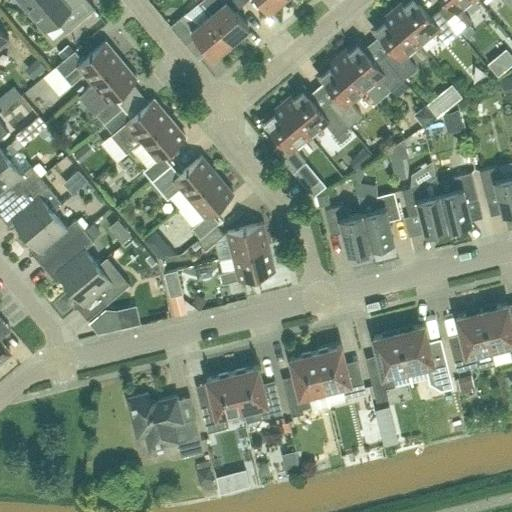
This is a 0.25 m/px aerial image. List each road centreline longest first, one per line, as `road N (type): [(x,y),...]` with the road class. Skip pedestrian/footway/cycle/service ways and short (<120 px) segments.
road 1 (residential): [(61,361),(319,299)]
road 2 (residential): [(319,299),(300,221),(224,130),(226,108)]
road 3 (residential): [(319,299),(511,250)]
road 4 (residential): [(226,108),(354,0)]
road 5 (residential): [(226,108),(132,0)]
